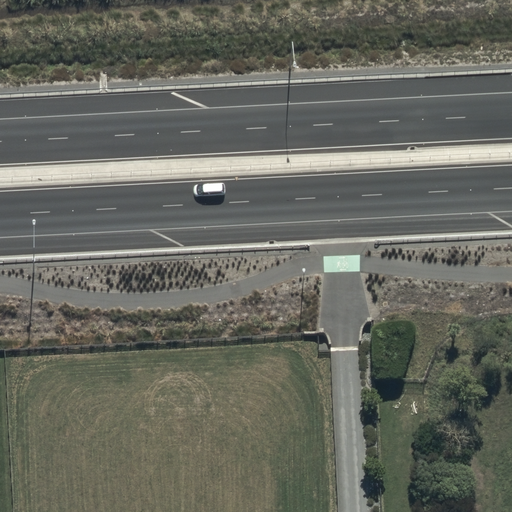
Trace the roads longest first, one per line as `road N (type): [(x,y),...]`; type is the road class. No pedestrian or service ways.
road 1 (trunk): [(511,187),(0,213)]
road 2 (trunk): [(0,140),(511,115)]
